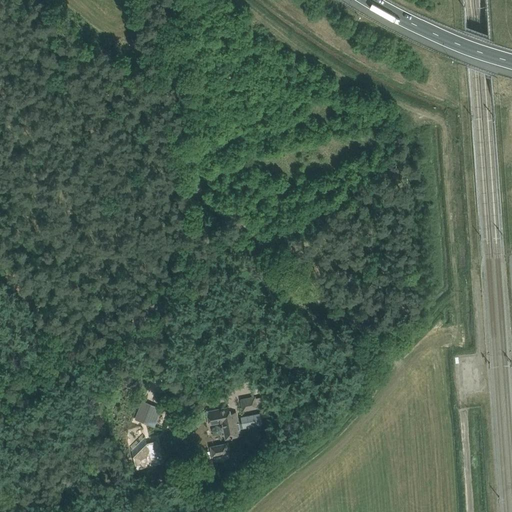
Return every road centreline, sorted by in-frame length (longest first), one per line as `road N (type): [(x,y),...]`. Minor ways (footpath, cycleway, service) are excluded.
road 1 (track): [(0,412),(183,289),(178,0)]
road 2 (motorway): [(369,0),(511,62)]
road 3 (track): [(80,358),(0,250)]
